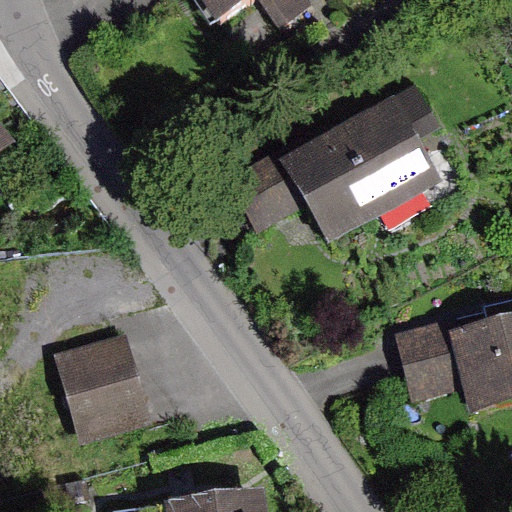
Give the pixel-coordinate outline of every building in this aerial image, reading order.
[(306,0),(190,0),(213,35),(264,4),(282,33),(315,13),(306,0)] [(305,213),(331,256),(444,189),(421,150),(444,137),(417,92),(301,161),(281,173),(305,213)] [(0,164),(15,154),(0,133),(0,164)] [(305,213),(281,173),(301,161),(294,149),(228,188),(259,241),(305,213)] [(458,326),(405,338),(421,412),(465,402),(471,428),(511,418),(511,331),(461,343),(458,326)] [(135,346),(57,363),(75,446),(153,429),(135,346)]
